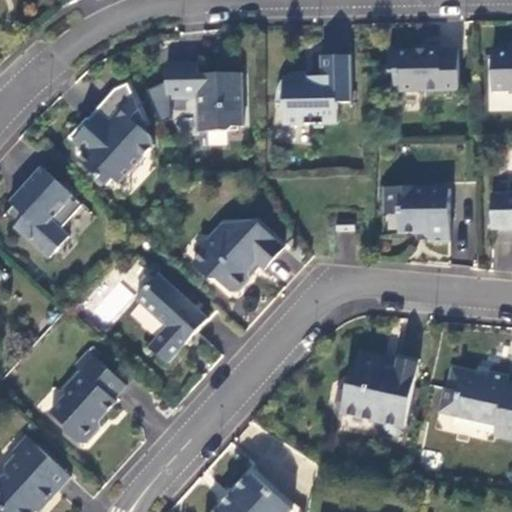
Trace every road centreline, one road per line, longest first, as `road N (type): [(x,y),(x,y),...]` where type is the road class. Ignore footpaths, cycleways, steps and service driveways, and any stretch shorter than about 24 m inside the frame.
road 1 (residential): [(133,511),(172,456),(324,291),(364,283),(511,294)]
road 2 (residential): [(177,0),(118,15),(45,63),(0,111)]
